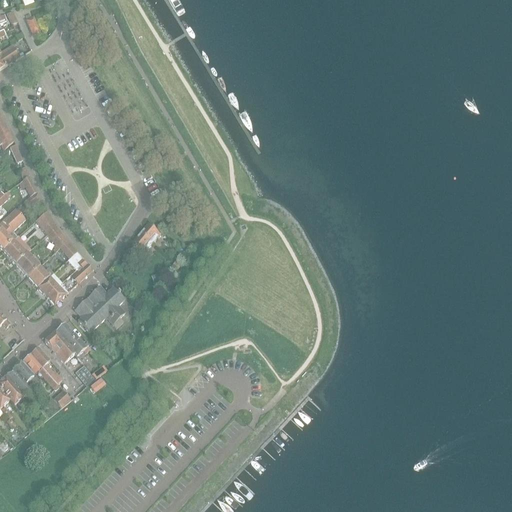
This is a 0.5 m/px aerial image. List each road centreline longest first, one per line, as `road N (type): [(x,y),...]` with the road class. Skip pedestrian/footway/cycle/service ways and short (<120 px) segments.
road 1 (residential): [(100,274),(145,196),(56,47)]
road 2 (residential): [(100,274),(52,210),(0,106)]
